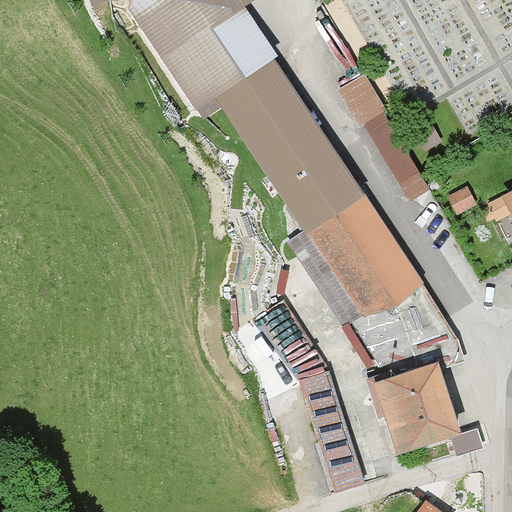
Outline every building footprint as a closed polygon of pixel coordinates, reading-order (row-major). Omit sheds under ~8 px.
[(253,0),(131,0),(129,11),(195,111),(278,58),(243,7),(253,0)] [(275,67),(215,104),(302,242),(366,203),(275,67)] [(364,77),(337,93),(361,130),(383,117),(364,77)] [(383,117),(361,130),(405,202),(427,189),(383,117)] [(469,190),(448,202),(459,220),(480,209),(469,190)] [(511,193),(501,200),(511,220),(511,193)] [(302,242),(293,247),(345,333),(419,289),(366,203),(302,242)] [(438,363),(374,382),(397,457),(461,438),(438,363)] [(296,380),(330,495),(361,486),(327,370),(296,380)]
